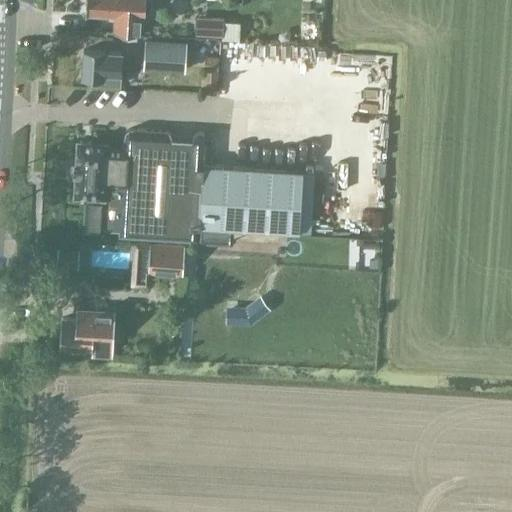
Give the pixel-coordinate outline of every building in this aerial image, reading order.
[(86,0),(85,14),(115,16),(114,32),(140,34),(141,18),(145,18),(145,14),(151,11),(152,0),(86,0)] [(196,16),(195,35),(221,36),(222,17),(196,16)] [(145,68),(185,70),(187,41),(146,38),(145,68)] [(88,77),(87,84),(119,86),(120,78),(121,65),(120,65),(121,51),(105,50),(84,49),(82,77),(88,77)] [(207,56),(205,94),(216,95),(219,57),(207,56)] [(169,131),(167,130),(164,129),(136,128),(132,128),(128,129),(125,132),(124,135),(124,140),(123,140),(123,152),(121,189),(105,188),(104,198),(102,222),(103,224),(104,226),(105,228),(107,228),(108,229),(119,229),(118,235),(198,240),(199,223),(311,230),(314,170),(209,165),(203,164),(205,131),(200,131),(197,131),(195,132),(193,134),(192,137),(192,139),(171,138),(171,136),(170,133),(169,131)] [(121,189),(123,152),(106,152),(107,143),(77,141),(73,197),(76,197),(76,196),(104,198),(105,188),(121,189)] [(150,243),(149,271),(183,274),(185,245),(150,243)] [(58,248),(57,266),(69,267),(70,248),(58,248)] [(271,308),(263,298),(247,311),(226,311),(226,323),(251,324),(271,308)] [(61,316),(61,331),(60,349),(92,351),(92,356),(113,357),(116,309),(77,306),(76,317),(61,316)]
